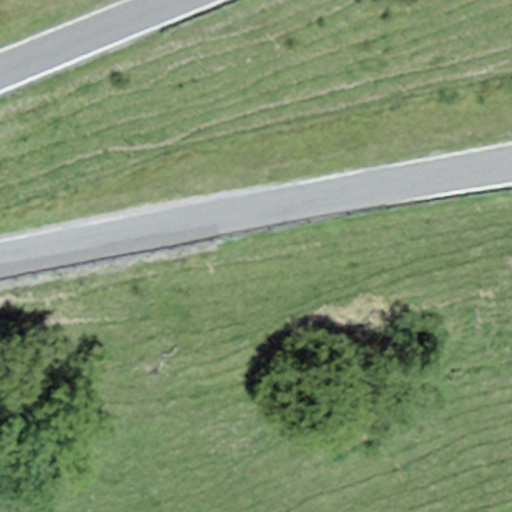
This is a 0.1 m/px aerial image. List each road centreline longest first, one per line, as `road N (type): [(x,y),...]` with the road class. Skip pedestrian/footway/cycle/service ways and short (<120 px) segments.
road 1 (tertiary): [(511,162),(0,259)]
road 2 (tertiary): [(0,70),(175,0)]
